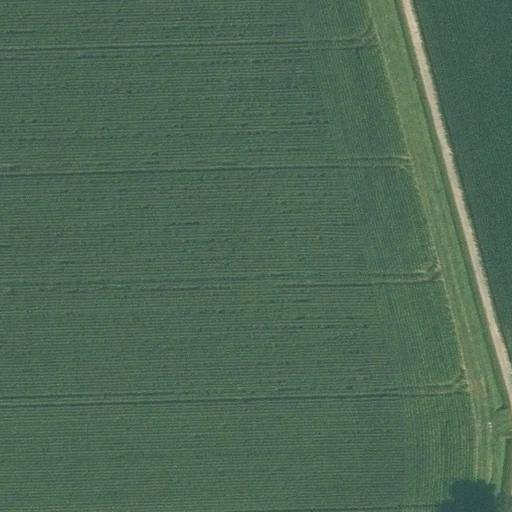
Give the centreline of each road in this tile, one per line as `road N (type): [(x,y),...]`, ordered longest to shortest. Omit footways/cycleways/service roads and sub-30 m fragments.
road 1 (track): [(372,0),(484,423),(475,511)]
road 2 (track): [(408,0),(511,385),(511,511)]
